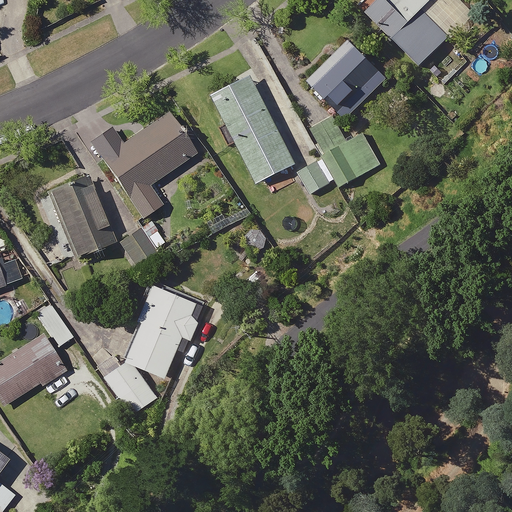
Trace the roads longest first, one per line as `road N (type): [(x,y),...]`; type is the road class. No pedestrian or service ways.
road 1 (residential): [(113,511),(203,449),(511,197)]
road 2 (residential): [(219,0),(138,60),(0,125)]
